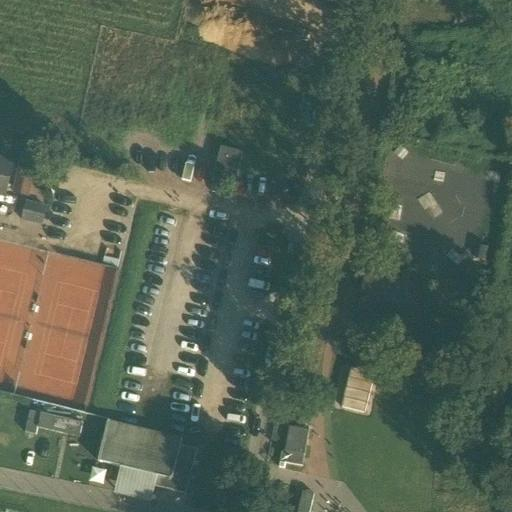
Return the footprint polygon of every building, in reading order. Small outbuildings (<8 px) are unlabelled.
[(99,117),(250,154),(282,18),(206,0),(201,0),(187,56),(123,41),(99,117)] [(240,155),(220,151),(214,173),(235,178),(240,155)] [(13,165),(0,161),(0,196),(5,197),(13,165)] [(21,169),(15,194),(28,197),(34,172),(21,169)] [(37,172),(35,182),(57,187),(59,176),(37,172)] [(23,221),(29,223),(30,217),(44,220),(47,209),(28,204),(23,221)] [(416,277),(367,267),(362,293),(411,303),(412,298),(416,277)] [(411,303),(408,314),(414,316),(418,299),(412,298),(411,303)] [(408,314),(365,306),(360,332),(409,342),(414,316),(408,314)] [(350,369),(341,408),(365,415),(375,376),(350,369)] [(84,425),(42,416),(38,431),(80,440),(84,425)] [(182,440),(108,422),(98,463),(125,469),(125,471),(124,472),(137,475),(137,474),(137,472),(158,477),(155,488),(186,496),(197,451),(180,447),(182,440)] [(308,433),(290,430),(285,454),(303,457),(308,433)] [(310,511),(315,495),(302,492),(297,511),(310,511)]
